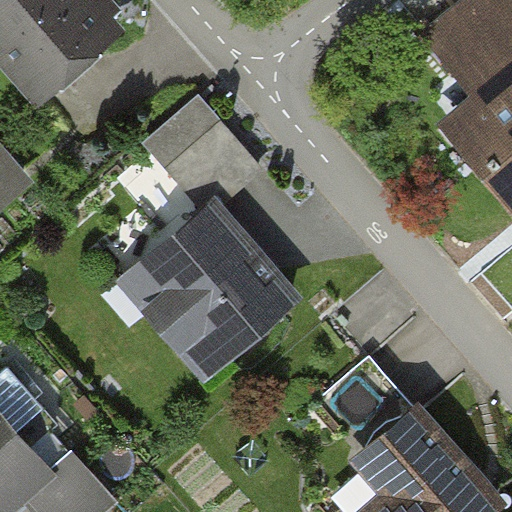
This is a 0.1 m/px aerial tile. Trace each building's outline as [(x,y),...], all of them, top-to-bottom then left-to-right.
[(135,32),(106,0),(0,0),(0,60),(45,111),(135,32)] [(511,202),(511,0),(464,0),(427,31),(479,94),(445,121),(511,202)] [(0,226),(46,186),(0,133),(0,226)] [(313,295),(222,192),(117,284),(208,387),(313,295)] [(57,465),(0,402),(0,511),(16,511),(30,501),(40,511),(121,511),(128,506),(75,448),(57,465)] [(509,511),(511,510),(511,502),(425,403),(356,463),(383,494),(363,511),(509,511)]
